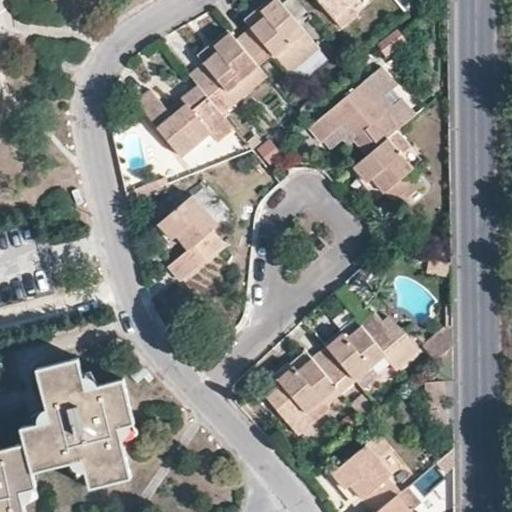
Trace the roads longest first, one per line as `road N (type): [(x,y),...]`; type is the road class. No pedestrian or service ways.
road 1 (residential): [(484,511),(478,0)]
road 2 (residential): [(187,0),(138,26),(107,56),(88,103),(133,296),(152,335),(199,391)]
road 3 (residential): [(271,304),(278,211),(298,194),(322,193),(351,224),(337,264),(306,289)]
road 4 (residential): [(199,391),(296,509)]
